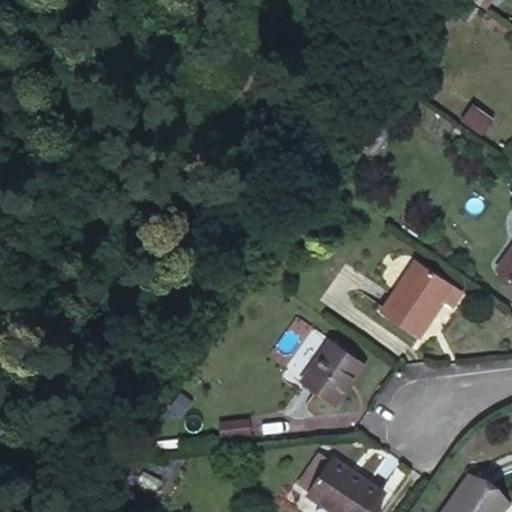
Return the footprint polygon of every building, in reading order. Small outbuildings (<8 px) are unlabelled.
[(459,118),(480,132),(492,116),(470,102),(459,118)] [(511,252),(498,272),(511,281),(511,252)] [(414,263),(379,313),(411,336),(422,322),(419,319),(434,298),(450,308),(459,295),(414,263)] [(329,346),(301,386),(333,407),(360,368),(329,346)] [(270,425),(271,440),(301,438),(300,423),(270,425)] [(330,461),(305,496),(327,511),(367,511),(379,495),(330,461)] [(466,479),(442,511),(499,511),(505,505),(466,479)]
